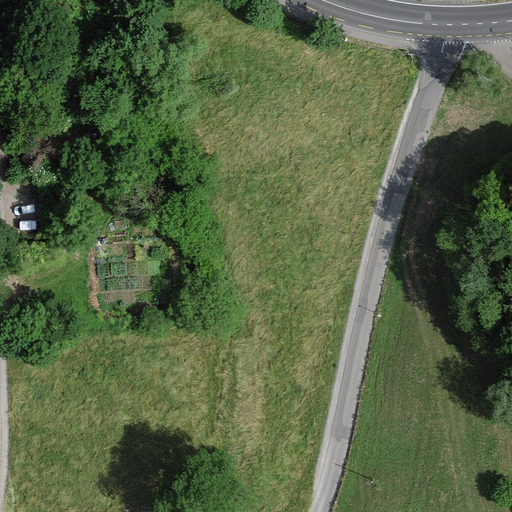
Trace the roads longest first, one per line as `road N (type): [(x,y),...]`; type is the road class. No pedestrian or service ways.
road 1 (unclassified): [(322,511),(445,24)]
road 2 (tertiary): [(445,24),(384,19),(320,0)]
